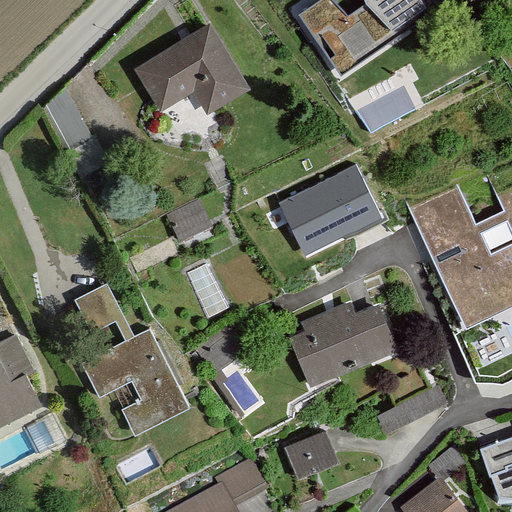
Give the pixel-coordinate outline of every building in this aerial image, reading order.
[(316,0),(300,12),(341,73),(442,5),(438,0),(366,0),(348,14),(334,0),(316,0)] [(217,22),(142,68),(168,109),(200,89),(215,114),(258,87),(217,22)] [(71,89),(49,99),(71,144),(92,134),(71,89)] [(364,165),(287,205),(310,247),(386,207),(364,165)] [(171,214),(186,244),(218,228),(204,198),(171,214)] [(511,237),(435,275),(455,317),(511,289),(511,237)] [(116,280),(83,299),(112,348),(93,359),(113,394),(144,376),(155,396),(137,406),(153,435),(207,404),(163,327),(148,336),(116,280)] [(363,307),(299,335),(322,388),(411,349),(391,302),(366,313),(363,307)] [(0,437),(55,408),(35,370),(22,377),(2,340),(0,341),(0,437)] [(440,385),(380,410),(387,428),(448,404),(440,385)] [(336,426),(294,446),(309,477),(351,457),(336,426)] [(511,441),(495,448),(511,495),(511,441)] [(226,483),(176,511),(286,511),(274,492),(282,488),(263,455),(223,478),(226,483)] [(474,511),(448,475),(409,502),(416,511),(474,511)]
